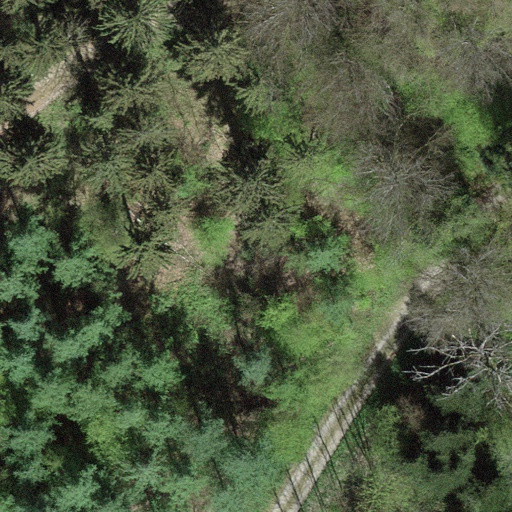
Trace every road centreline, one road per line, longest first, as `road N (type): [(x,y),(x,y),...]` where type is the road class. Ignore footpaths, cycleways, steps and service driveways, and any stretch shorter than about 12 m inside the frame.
road 1 (track): [(286,511),(365,373),(511,201)]
road 2 (track): [(213,0),(74,65),(0,141)]
